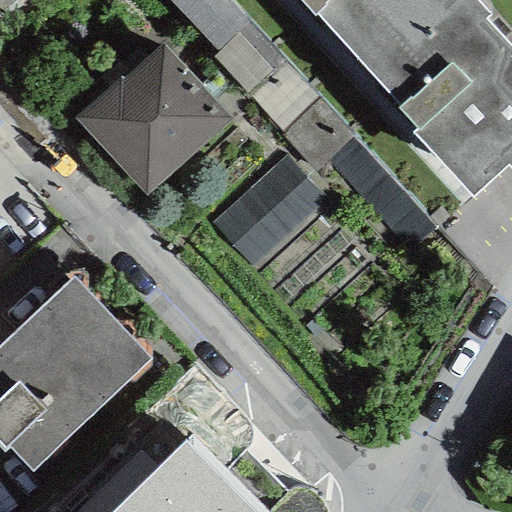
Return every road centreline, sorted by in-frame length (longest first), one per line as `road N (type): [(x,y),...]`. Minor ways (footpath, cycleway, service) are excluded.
road 1 (residential): [(387,497),(0,97)]
road 2 (residential): [(387,497),(511,315)]
